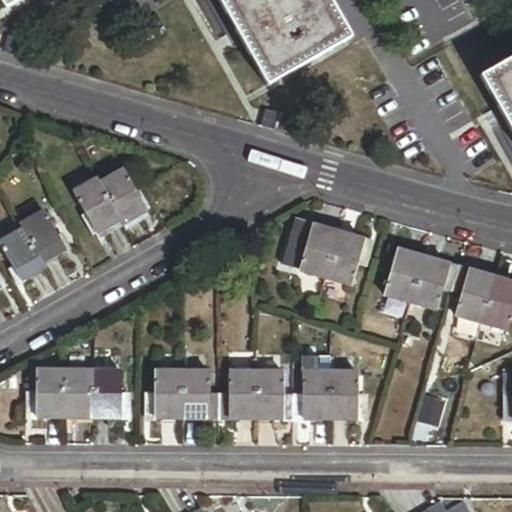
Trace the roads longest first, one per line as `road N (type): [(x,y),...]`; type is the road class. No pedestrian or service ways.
road 1 (residential): [(511,473),(0,468)]
road 2 (residential): [(300,170),(0,351)]
road 3 (residential): [(300,170),(0,82)]
road 4 (residential): [(511,223),(300,170)]
